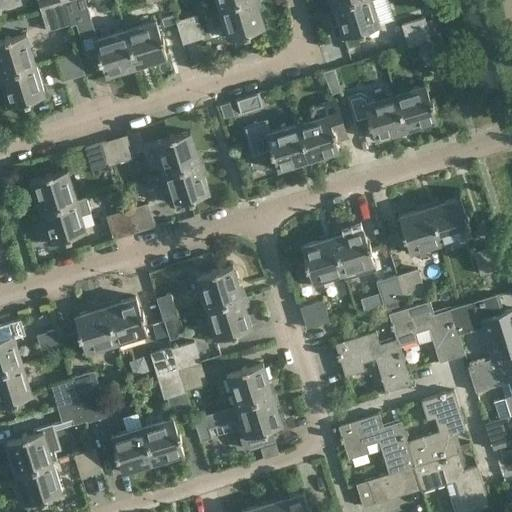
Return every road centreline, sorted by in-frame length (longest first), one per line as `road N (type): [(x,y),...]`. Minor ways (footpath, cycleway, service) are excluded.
road 1 (residential): [(256,217),(328,445),(112,511)]
road 2 (residential): [(0,149),(311,54),(295,0)]
road 3 (residential): [(256,217),(511,138)]
road 4 (residential): [(34,285),(256,217)]
